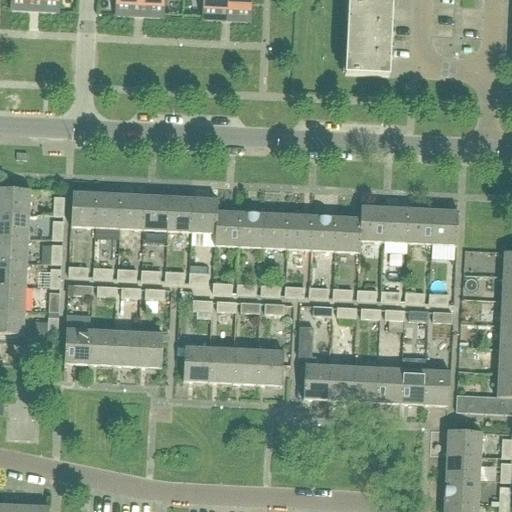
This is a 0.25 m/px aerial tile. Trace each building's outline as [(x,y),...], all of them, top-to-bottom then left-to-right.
[(9,0),(9,12),(34,13),(34,0),(9,0)] [(59,0),(34,0),(34,13),(58,15),(59,0)] [(139,18),(139,0),(114,0),(114,17),(139,18)] [(139,0),(139,18),(163,20),(164,0),(139,0)] [(226,23),(226,0),(201,0),(201,22),(226,23)] [(226,0),(226,23),(250,24),(251,0),(226,0)] [(348,0),(348,9),(392,11),(392,0),(348,0)] [(389,81),(389,80),(392,11),(348,9),(344,79),(389,81)] [(0,217),(29,219),(30,194),(0,192),(0,217)] [(95,233),(96,198),(72,196),(70,232),(95,233)] [(119,234),(120,199),(96,198),(95,233),(119,234)] [(143,235),(144,200),(120,199),(119,234),(143,235)] [(167,237),(168,201),(144,200),(143,235),(167,237)] [(62,221),(63,202),(53,201),(52,220),(62,221)] [(191,238),(192,202),(168,201),(167,237),(191,238)] [(216,216),(217,204),(192,202),(191,238),(214,239),(215,239),(216,216)] [(383,247),(385,212),(360,211),(359,223),(360,223),(359,246),(360,246),(383,247)] [(407,248),(409,213),(385,212),(383,247),(407,248)] [(431,249),(433,214),(409,213),(407,248),(431,249)] [(433,214),(431,249),(456,250),(457,215),(433,214)] [(215,239),(214,239),(213,251),(238,252),(240,217),(216,216),(215,239)] [(29,219),(0,217),(0,241),(28,243),(29,219)] [(240,217),(238,252),(262,253),(264,218),(240,217)] [(264,218),(262,253),(286,254),(288,219),(264,218)] [(310,256),(312,220),(288,219),(286,254),(310,256)] [(334,257),(336,221),(312,220),(310,256),(334,257)] [(360,223),(359,223),(336,221),(334,257),(359,258),(360,246),(359,246),(360,223)] [(61,245),(62,226),(52,225),(51,245),(61,245)] [(0,265),(27,267),(28,243),(0,241),(0,265)] [(60,269),(61,249),(50,249),(50,268),(60,269)] [(511,256),(503,256),(502,281),(511,281),(511,256)] [(27,267),(0,265),(0,289),(26,291),(27,267)] [(68,281),(87,282),(87,272),(69,271),(68,281)] [(92,282),(112,283),(112,273),(93,272),(92,282)] [(49,293),(59,293),(60,273),(49,273),(49,293)] [(116,284),(136,285),(136,274),(117,274),(116,284)] [(140,285),(160,286),(160,275),(141,274),(140,285)] [(164,286),(184,287),(184,276),(165,275),(164,286)] [(189,277),(188,287),(208,288),(208,277),(189,277)] [(511,281),(502,281),(501,305),(511,305),(511,281)] [(213,287),(213,288),(212,297),(232,298),(232,288),(213,287)] [(236,288),(236,298),(255,299),(256,289),(236,288)] [(0,313),(24,315),(26,291),(0,289),(0,313)] [(92,290),(73,289),(72,299),(91,301),(92,290)] [(260,300),(280,301),(280,290),(261,289),(260,300)] [(116,292),(97,291),(96,301),(115,302),(116,292)] [(284,301),(303,302),(304,292),(285,291),(284,301)] [(140,293),(121,292),(120,302),(140,303),(140,293)] [(308,302),(327,303),(328,293),(309,292),(308,302)] [(164,294),(145,293),(144,303),(164,304),(164,294)] [(333,293),(332,303),(351,304),(352,294),(333,293)] [(357,294),(356,304),(375,305),(376,295),(357,294)] [(381,295),(380,306),(399,306),(400,296),(381,295)] [(58,317),(59,297),(49,297),(48,316),(58,317)] [(405,297),(404,307),(423,307),(424,297),(405,297)] [(428,308),(447,309),(448,298),(428,298),(428,308)] [(212,315),(212,305),(192,304),(192,315),(212,315)] [(235,317),(236,306),(216,305),(216,316),(235,317)] [(511,305),(501,305),(500,329),(511,329),(511,305)] [(260,308),(241,307),(240,317),(260,318),(260,308)] [(284,309),(264,308),(264,318),(283,319),(284,309)] [(331,321),(332,311),(313,310),(312,321),(331,321)] [(351,312),(337,311),(336,321),(351,322),(355,322),(356,312),(351,312)] [(0,338),(23,340),(24,315),(0,313),(0,338)] [(380,314),(361,313),(360,323),(379,324),(380,314)] [(404,314),(385,314),(384,324),(404,325),(404,314)] [(428,315),(408,315),(408,325),(427,326),(428,315)] [(452,317),(432,316),(432,326),(451,327),(452,317)] [(47,321),(46,341),(57,341),(58,322),(47,321)] [(511,329),(500,329),(498,353),(511,353),(511,329)] [(88,369),(90,334),(65,333),(64,368),(88,369)] [(113,335),(90,334),(88,369),(112,370),(113,335)] [(113,335),(112,370),(135,372),(137,337),(113,335)] [(135,372),(160,373),(161,338),(137,337),(135,372)] [(184,351),(182,386),(207,387),(209,352),(184,351)] [(233,353),(209,352),(207,387),(232,388),(233,353)] [(256,390),(258,354),(233,353),(232,388),(256,390)] [(511,353),(498,353),(497,377),(511,377),(511,353)] [(283,356),(258,354),(256,390),(281,391),(283,356)] [(304,369),(303,404),(327,405),(329,370),(304,369)] [(353,371),(329,370),(327,405),(351,406),(353,371)] [(377,372),(353,371),(351,406),(375,408),(377,372)] [(401,373),(377,372),(375,408),(399,409),(401,373)] [(425,374),(401,373),(399,409),(423,410),(425,374)] [(450,376),(425,374),(423,410),(448,411),(450,376)] [(511,377),(497,377),(496,401),(506,402),(511,401),(511,377)] [(456,399),(455,416),(465,417),(466,399),(456,399)] [(466,399),(465,417),(475,417),(476,400),(466,399)] [(476,400),(475,417),(485,417),(486,400),(476,400)] [(486,400),(485,417),(495,418),(496,401),(486,400)] [(496,401),(495,418),(505,418),(506,402),(496,401)] [(482,436),(446,435),(445,459),(481,461),(482,436)] [(501,443),(500,462),(510,463),(511,443),(501,443)] [(444,484),(479,485),(481,461),(445,459),(444,484)] [(500,467),(498,486),(509,487),(510,468),(500,467)] [(443,508),(478,510),(479,485),(444,484),(443,508)] [(498,510),(508,511),(509,491),(499,491),(498,510)]
